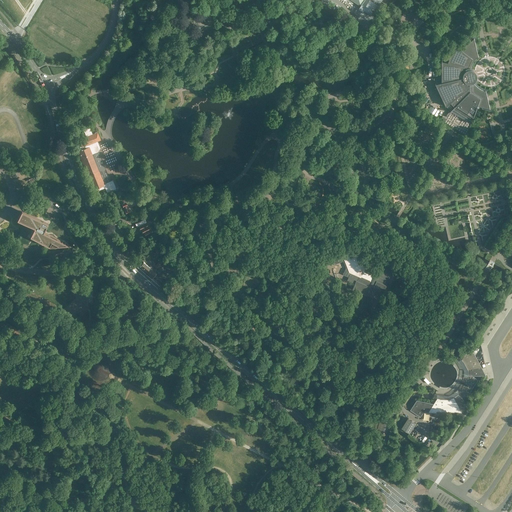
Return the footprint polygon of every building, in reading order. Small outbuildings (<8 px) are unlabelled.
[(352,0),(361,5),(362,3),(367,5),(370,0),(371,1),(374,3),(371,8),(375,11),(381,0),(352,0)] [(448,104),(452,108),(446,115),(453,108),(472,120),(471,122),(472,122),(478,105),(489,108),(490,109),(486,90),(483,89),(480,88),(478,87),(475,84),(474,82),(475,81),(476,80),(477,78),(477,77),(477,76),(477,75),(477,74),(476,72),(476,71),(475,70),(474,70),(473,69),(472,69),(470,69),(471,66),(472,63),(474,60),(476,58),(478,56),(474,38),(461,49),(456,45),(448,62),(442,61),(442,60),(442,82),(436,83),(435,83),(446,105),(448,104)] [(77,139),(73,140),(77,149),(82,161),(91,184),(94,191),(94,192),(101,189),(105,188),(107,192),(112,190),(116,189),(112,181),(110,181),(108,176),(108,174),(105,168),(103,167),(98,152),(99,150),(95,142),(98,140),(100,139),(97,132),(93,134),(89,124),(82,127),(84,132),(79,134),(77,128),(74,130),(77,139)] [(364,150),(368,155),(374,150),(370,144),(364,150)] [(21,209),(17,218),(34,228),(30,236),(49,246),(69,245),(44,232),(48,223),(21,209)] [(144,220),(136,223),(137,226),(139,226),(140,229),(141,229),(143,233),(144,232),(145,236),(146,236),(146,237),(151,235),(150,234),(153,232),(151,229),(150,229),(149,225),(148,226),(146,222),(145,219),(144,220)] [(343,254),(333,258),(335,264),(344,260),(349,272),(349,273),(350,274),(347,280),(356,284),(354,288),(354,289),(359,291),(367,294),(368,292),(371,285),(375,287),(373,290),(373,291),(376,293),(377,291),(382,294),(386,285),(385,284),(386,283),(383,281),(387,271),(382,269),(383,265),(381,264),(379,268),(375,276),(364,271),(366,266),(361,264),(363,258),(358,256),(355,250),(355,251),(353,246),(345,249),(346,250),(342,252),(343,254)] [(156,270),(155,269),(150,265),(149,267),(143,262),(140,266),(153,277),(156,273),(155,272),(156,270)] [(464,362),(468,370),(468,375),(486,376),(474,353),(468,349),(462,360),(464,362)] [(458,356),(455,361),(459,365),(462,369),(463,376),(461,382),(458,388),(454,391),(448,395),(441,395),(435,393),(433,397),(440,400),(448,400),(456,397),(461,391),(465,386),(467,378),(467,375),(468,370),(464,362),(462,360),(458,356)] [(417,400),(410,410),(421,417),(423,412),(424,412),(427,412),(436,413),(437,412),(437,411),(459,412),(461,412),(459,408),(468,405),(458,394),(456,396),(456,395),(455,396),(453,397),(449,400),(440,399),(437,398),(434,402),(434,403),(434,404),(432,403),(431,403),(417,400)] [(381,416),(377,432),(383,433),(387,418),(381,416)] [(417,424),(409,418),(402,428),(410,433),(417,424)]
